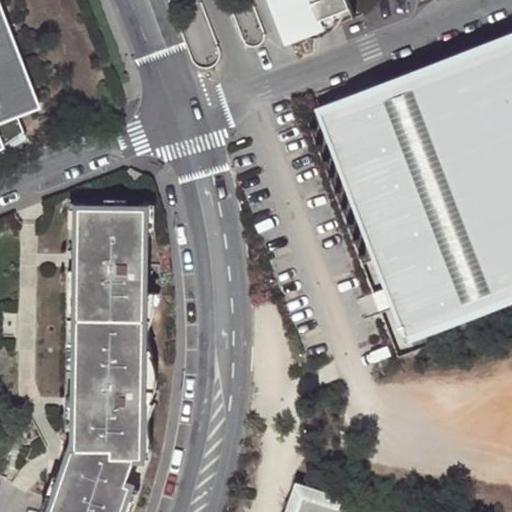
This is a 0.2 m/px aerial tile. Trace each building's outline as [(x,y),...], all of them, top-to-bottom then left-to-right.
[(356,16),(349,0),(273,0),(290,42),(356,16)] [(0,141),(23,131),(12,116),(37,106),(0,7),(0,141)] [(511,43),(383,91),(333,111),(407,303),(400,306),(411,334),(511,295),(511,43)] [(333,111),(383,91),(376,72),(317,94),(322,106),(325,114),(333,111)] [(316,109),(393,309),(400,306),(407,303),(333,111),(325,114),(322,106),(316,109)] [(80,209),(77,468),(65,464),(48,511),(131,511),(142,482),(145,210),(80,209)] [(339,511),(341,509),(303,496),(297,511),(339,511)]
